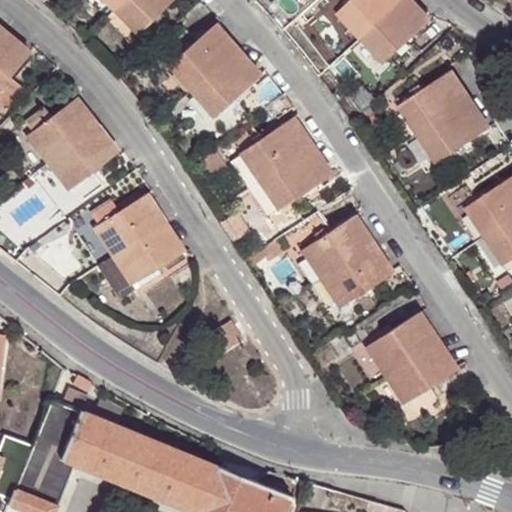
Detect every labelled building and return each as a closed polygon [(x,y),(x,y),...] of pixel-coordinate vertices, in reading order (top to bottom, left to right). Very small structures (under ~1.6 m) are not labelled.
[(160,62),(207,21),(188,0),(125,0),(114,11),(160,62)] [(384,48),(430,0),(429,0),(339,0),(337,3),(384,48)] [(0,107),(33,68),(0,40),(0,107)] [(422,137),(475,103),(437,47),(384,82),(422,137)] [(230,149),(281,109),(239,56),(188,94),(230,149)] [(72,201),(120,167),(82,110),(33,144),(72,201)] [(290,240),(346,203),(309,144),(254,180),(290,240)] [(494,242),(511,229),(511,161),(506,153),(454,187),(494,242)] [(134,298),(189,262),(150,206),(100,241),(114,262),(101,271),(118,299),(134,298)] [(358,338),(411,302),(374,244),(321,280),(358,338)] [(243,338),(224,350),(236,368),(255,356),(243,338)] [(421,436),(478,403),(440,342),(385,378),(421,436)] [(92,381),(79,374),(74,384),(87,391),(92,381)] [(89,413),(114,423),(121,407),(97,394),(89,413)] [(30,445),(7,503),(30,511),(53,511),(74,463),(193,511),(287,511),(291,503),(290,498),(287,494),(114,423),(89,413),(50,396),(30,445)]
